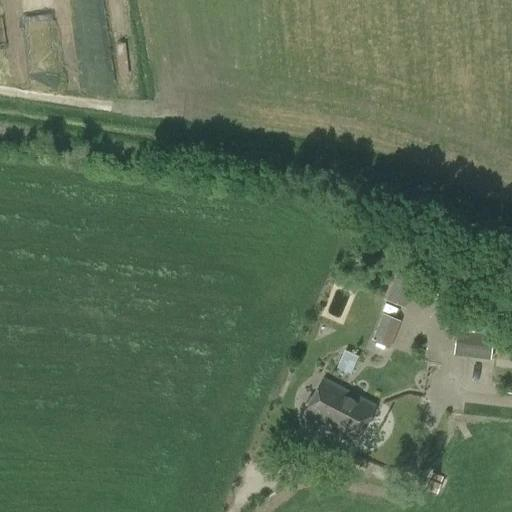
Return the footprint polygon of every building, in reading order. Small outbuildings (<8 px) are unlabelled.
[(406,310),(420,275),(397,266),(383,300),(406,310)] [(389,350),(400,322),(382,315),(371,342),(389,350)] [(490,359),(493,337),(457,333),(455,355),(490,359)] [(346,350),(339,367),(352,372),(358,355),(346,350)] [(355,445),(374,408),(322,380),(302,418),(355,445)] [(437,495),(440,485),(427,480),(424,490),(437,495)]
